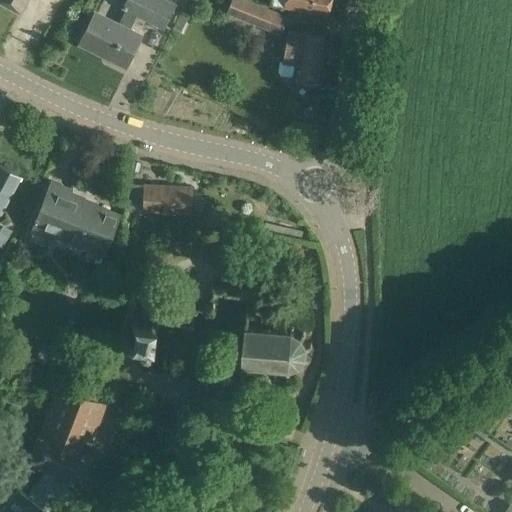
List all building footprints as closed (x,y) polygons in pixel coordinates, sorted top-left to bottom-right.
[(0,0),(20,12),(26,0),(0,0)] [(177,4),(168,0),(125,0),(121,9),(125,11),(119,23),(95,11),(79,43),(126,67),(142,35),(130,29),(136,16),(164,30),(177,4)] [(280,35),(288,16),(248,0),(231,0),(226,13),(280,35)] [(285,0),(284,7),(328,16),(331,0),(285,0)] [(181,10),(173,27),(184,33),(192,16),(181,10)] [(296,80),(317,83),(324,37),(288,30),(283,61),(279,60),(278,71),(280,74),(288,76),(293,73),(297,74),(296,80)] [(21,177),(0,165),(0,216),(21,177)] [(51,180),(32,230),(52,238),(56,230),(82,241),(81,245),(104,254),(119,214),(97,205),(96,208),(69,198),(73,189),(51,180)] [(191,214),(193,187),(129,183),(128,211),(191,214)] [(244,364),(286,368),(295,367),(303,361),(306,352),(305,342),(300,334),(291,330),(248,326),(251,291),(213,287),(211,308),(155,302),(152,325),(140,323),(135,318),(132,320),(137,326),(135,342),(129,346),(131,349),(138,345),(141,346),(141,351),(144,355),(149,357),(148,370),(206,376),(204,398),(241,402),(244,364)] [(78,352),(51,353),(52,374),(79,372),(78,352)] [(82,438),(95,442),(105,404),(58,386),(29,462),(46,469),(27,493),(19,488),(0,511),(48,511),(41,506),(55,472),(82,482),(91,457),(77,451),(82,438)] [(397,511),(384,502),(376,511),(397,511)] [(511,511),(511,502),(503,511),(511,511)]
